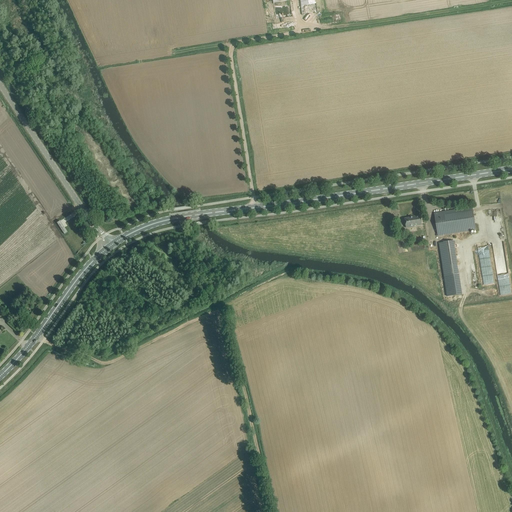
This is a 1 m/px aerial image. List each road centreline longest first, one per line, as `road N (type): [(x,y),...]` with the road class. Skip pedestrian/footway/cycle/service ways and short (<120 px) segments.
road 1 (track): [(269,511),(221,308),(103,362),(44,339)]
road 2 (primary): [(254,208),(511,169)]
road 3 (unclassified): [(254,208),(231,49),(305,30)]
road 4 (unclassified): [(108,246),(0,76)]
road 5 (primary): [(0,375),(108,246)]
road 6 (primary): [(108,246),(163,220),(254,208)]
